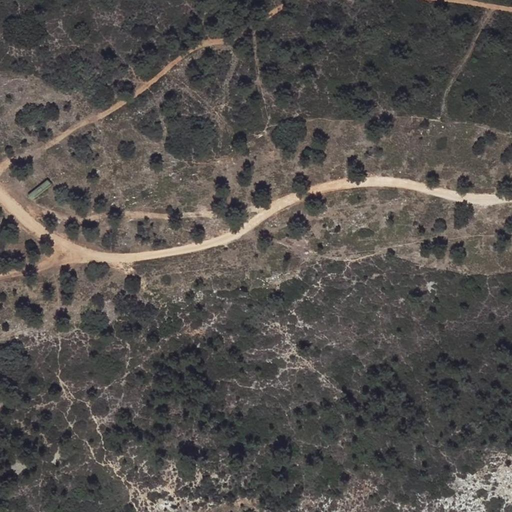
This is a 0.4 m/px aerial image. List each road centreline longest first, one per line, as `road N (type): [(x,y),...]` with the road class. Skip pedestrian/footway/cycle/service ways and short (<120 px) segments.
road 1 (track): [(511,198),(362,180),(276,205),(227,237),(117,257),(73,256),(0,193)]
road 2 (track): [(292,0),(222,42),(200,43),(111,108),(0,166)]
road 3 (track): [(15,207),(76,220),(276,205)]
